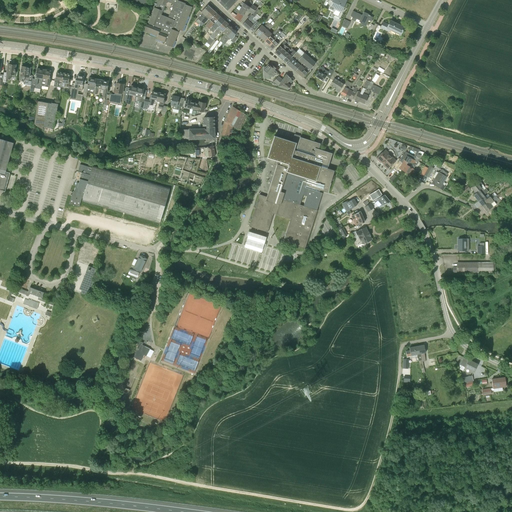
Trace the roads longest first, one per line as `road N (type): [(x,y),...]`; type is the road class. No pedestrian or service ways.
road 1 (track): [(0,463),(135,473),(355,509),(366,499),(397,400),(401,348)]
road 2 (tertiary): [(358,145),(208,86),(0,43)]
road 3 (unclassified): [(511,370),(452,333),(417,219),(360,154)]
road 4 (motorway): [(184,511),(0,496)]
road 5 (unclassified): [(45,222),(28,271),(46,283),(63,278),(73,230)]
road 6 (tertiary): [(358,145),(373,132),(427,26)]
